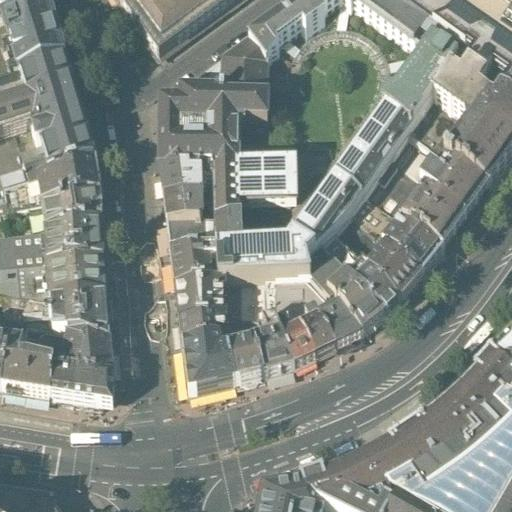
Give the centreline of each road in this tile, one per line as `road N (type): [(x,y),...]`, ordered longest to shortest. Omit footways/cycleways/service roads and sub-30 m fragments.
road 1 (unclassified): [(511,229),(404,356),(161,460)]
road 2 (unclassified): [(161,460),(232,466),(378,410),(462,343),(511,276)]
road 3 (residential): [(161,460),(120,110)]
road 4 (residential): [(120,110),(277,0)]
road 5 (tertiary): [(0,444),(161,460)]
